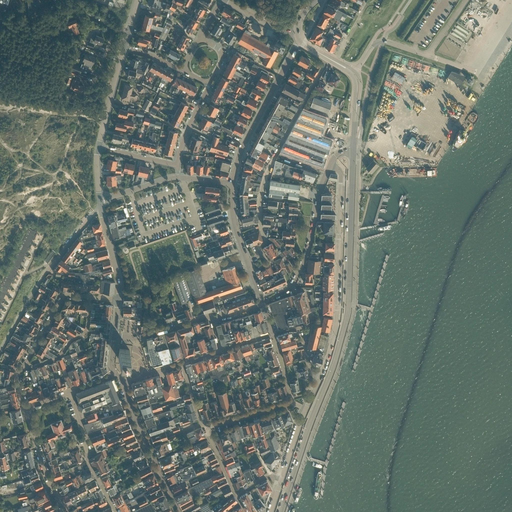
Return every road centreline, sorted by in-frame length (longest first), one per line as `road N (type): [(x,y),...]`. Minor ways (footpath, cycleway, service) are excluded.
road 1 (tertiary): [(281,511),(346,320),(353,151)]
road 2 (residential): [(246,258),(265,243),(259,205),(266,172),(328,58)]
road 3 (residential): [(329,165),(341,174),(336,307),(319,378)]
road 4 (residential): [(118,300),(61,298),(18,375),(24,406)]
road 5 (residential): [(0,350),(37,284),(100,209)]
road 6 (residential): [(232,184),(242,146),(300,39)]
road 7 (residential): [(329,165),(295,277),(263,298)]
road 8 (residential): [(261,302),(139,338),(114,335)]
road 9 (residential): [(319,378),(270,511)]
road 10 (unclassified): [(354,73),(379,41),(474,70)]
road 11 (residential): [(114,511),(86,457),(70,391)]
